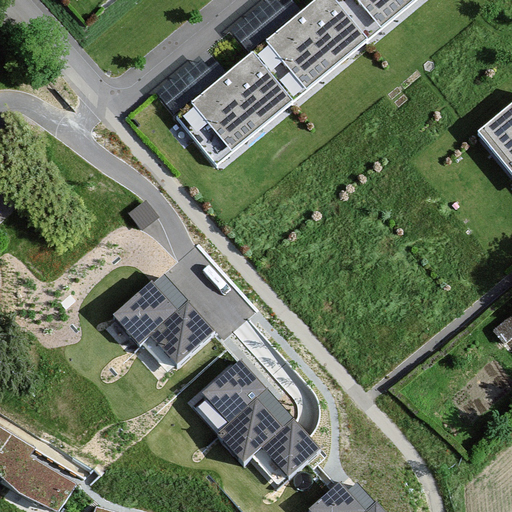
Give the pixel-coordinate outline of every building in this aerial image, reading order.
[(339,0),(322,0),(257,57),(304,110),(379,45),(339,0)] [(339,0),(379,45),(429,0),(339,0)] [(257,57),(183,122),(229,175),(304,110),(257,57)] [(511,107),(482,132),(511,168),(511,107)] [(152,285),(113,319),(140,349),(150,339),(177,369),(215,335),(188,305),(178,314),(152,285)] [(511,339),(511,318),(495,332),(505,345),(511,339)] [(267,393),(241,363),(203,398),(229,427),(217,438),(244,467),(262,452),(289,482),(321,453),(294,423),(283,432),(257,402),(267,393)] [(35,447),(0,425),(0,466),(15,475),(9,484),(26,494),(54,511),(59,511),(76,485),(30,456),(35,447)] [(369,511),(364,511),(340,485),(310,511),(382,511),(377,506),(369,511)]
